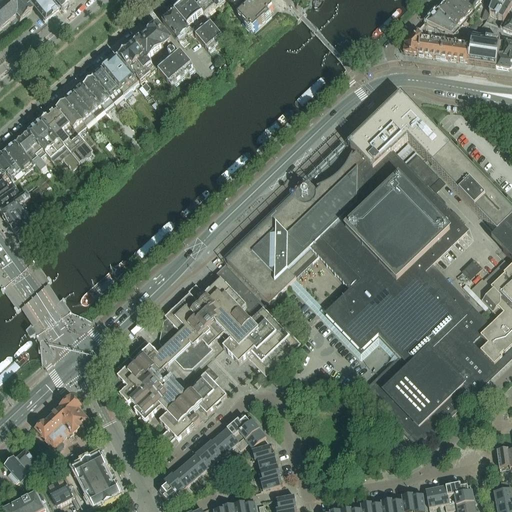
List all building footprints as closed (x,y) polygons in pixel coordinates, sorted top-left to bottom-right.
[(0,32),(11,23),(13,25),(17,22),(19,24),(31,14),(19,0),(3,0),(0,3),(0,32)] [(58,13),(47,0),(34,0),(29,5),(44,24),(49,20),(50,20),(58,13)] [(49,0),(60,12),(60,11),(60,12),(72,2),(70,0),(49,0)] [(215,11),(206,0),(191,0),(190,1),(203,17),(205,20),(215,11)] [(206,0),(215,11),(226,3),(223,0),(206,0)] [(243,0),(249,7),(247,10),(238,18),(247,28),(249,26),(255,32),(267,22),(265,19),(273,11),(262,0),(243,0)] [(312,0),(309,9),(318,12),(323,0),(312,0)] [(450,0),(447,4),(465,22),(473,13),(459,0),(450,0)] [(477,0),(459,0),(473,13),(482,4),(480,2),(477,0)] [(503,25),(511,11),(511,0),(494,0),(489,16),(503,25)] [(190,1),(175,14),(187,30),(203,17),(190,1)] [(447,4),(438,13),(456,31),(458,29),(465,22),(447,4)] [(398,7),(369,36),(374,42),(403,13),(398,7)] [(511,36),(511,11),(508,17),(511,19),(503,33),(511,36)] [(476,40),(476,38),(472,37),(464,35),(458,31),(459,30),(458,29),(456,31),(438,13),(426,25),(450,37),(454,32),(464,37),(463,41),(471,42),(472,39),(476,40)] [(163,24),(171,34),(180,45),(181,44),(184,45),(186,43),(186,40),(187,39),(188,41),(194,37),(187,30),(175,14),(170,18),(163,24)] [(474,34),(483,25),(478,21),(470,30),(474,34)] [(201,35),(196,39),(210,56),(215,52),(216,53),(217,53),(219,53),(220,51),(221,49),(220,48),(225,44),(211,26),(206,31),(205,30),(204,30),(203,30),(202,30),(201,32),(200,33),(200,34),(201,35)] [(404,56),(417,58),(420,41),(420,40),(423,40),(426,28),(425,27),(426,27),(425,26),(405,47),(405,48),(401,51),(404,56)] [(135,47),(135,48),(155,71),(169,58),(168,56),(164,51),(171,44),(158,28),(149,36),(142,42),(135,47)] [(499,43),(476,38),(476,40),(472,39),(471,42),(467,66),(495,70),(499,45),(499,43)] [(431,42),(420,41),(417,58),(428,60),(431,42)] [(442,44),(431,42),(428,60),(440,62),(442,44)] [(511,45),(499,43),(499,45),(495,70),(507,72),(508,72),(511,70),(511,45)] [(455,46),(442,44),(440,62),(452,64),(455,46)] [(457,46),(455,46),(452,64),(467,66),(470,48),(457,46)] [(156,72),(155,71),(135,48),(128,54),(128,53),(120,60),(141,85),(151,77),(156,74),(156,72)] [(169,58),(171,61),(162,69),(163,71),(159,75),(175,94),(175,93),(176,92),(176,91),(175,90),(186,81),(186,82),(188,82),(189,82),(190,81),(191,79),(191,78),(195,73),(181,56),(178,59),(173,53),(172,53),(170,53),(169,54),(168,55),(168,56),(169,58)] [(104,74),(103,74),(124,100),(126,103),(134,96),(131,94),(139,87),(136,83),(118,62),(110,69),(103,74),(104,74)] [(103,74),(94,82),(115,107),(116,109),(119,106),(118,104),(124,100),(103,74)] [(292,103),(298,109),(328,81),(322,75),(314,82),(302,94),(292,103)] [(94,82),(85,90),(105,115),(115,107),(94,82)] [(146,85),(142,89),(147,94),(151,91),(146,85)] [(142,89),(139,91),(146,99),(149,96),(147,94),(142,89)] [(75,98),(97,123),(105,115),(85,90),(75,98)] [(66,105),(87,131),(97,123),(75,98),(66,105)] [(432,167),(448,151),(444,147),(401,102),(350,150),(353,153),(373,174),(392,157),(408,142),(428,163),(432,167)] [(87,131),(66,105),(57,113),(70,128),(78,138),(87,131)] [(281,114),(253,141),(259,148),(290,119),(295,114),(289,107),(281,114)] [(70,128),(57,113),(48,121),(43,125),(65,151),(80,169),(86,164),(87,165),(90,165),(92,163),(93,160),(92,159),(94,158),(81,142),(73,148),(62,135),(70,128)] [(65,151),(43,125),(30,137),(44,154),(57,169),(63,164),(73,175),(80,169),(65,151)] [(30,137),(17,147),(36,169),(41,176),(47,171),(42,164),(40,163),(37,160),(44,154),(30,137)] [(250,144),(214,178),(221,186),(258,152),(250,144)] [(17,147),(6,156),(25,178),(36,169),(17,147)] [(497,236),(511,221),(511,218),(448,151),(432,167),(497,236)] [(481,338),(490,329),(473,311),(464,319),(423,276),(466,235),(417,183),(429,171),(420,161),(413,168),(411,165),(405,171),(392,157),(373,174),(353,153),(352,158),(349,163),(347,166),(344,171),(342,173),(338,177),(333,181),(328,185),(325,186),(320,189),(314,190),(310,187),(307,186),(303,186),(299,188),(296,191),(295,194),(294,198),(226,263),(269,308),(290,288),(361,363),(378,346),(398,366),(369,394),(385,411),(419,447),(480,388),(480,387),(482,386),(481,385),(497,370),(495,367),(494,368),(480,354),(488,346),(481,338)] [(6,156),(0,160),(0,169),(6,177),(12,185),(14,187),(25,178),(6,156)] [(0,196),(10,190),(3,180),(0,181),(0,196)] [(47,183),(38,190),(42,195),(51,188),(47,183)] [(34,184),(24,190),(27,194),(37,188),(34,184)] [(209,185),(181,211),(187,217),(215,191),(209,185)] [(13,188),(10,190),(0,196),(0,214),(22,199),(13,188)] [(1,216),(8,225),(25,213),(22,209),(30,203),(33,207),(44,199),(38,190),(27,197),(1,216)] [(65,198),(62,201),(67,208),(71,205),(65,198)] [(62,203),(49,211),(54,218),(67,210),(62,203)] [(15,235),(40,216),(31,222),(25,213),(8,225),(15,235)] [(20,243),(22,243),(23,243),(38,232),(40,234),(48,228),(44,222),(40,216),(15,235),(20,242),(20,243)] [(172,219),(131,257),(137,264),(178,226),(172,219)] [(511,223),(492,243),(496,247),(511,263),(511,267),(504,276),(505,277),(491,290),(493,292),(482,303),(498,321),(490,329),(481,338),(488,346),(480,354),(494,368),(495,367),(494,366),(501,360),(502,361),(502,360),(500,358),(503,355),(505,356),(511,349),(511,223)] [(483,271),(474,262),(462,275),(471,283),(483,271)] [(127,264),(96,292),(102,298),(132,270),(127,264)] [(258,369),(263,375),(273,366),(274,368),(291,352),(286,347),(291,342),(281,331),(267,315),(269,313),(241,284),(226,268),(216,277),(215,277),(214,276),(212,276),(212,277),(211,278),(210,279),(210,280),(211,281),(216,287),(205,298),(198,290),(165,321),(166,322),(164,324),(160,345),(165,351),(176,363),(184,371),(192,371),(212,352),(207,347),(220,336),(228,345),(223,350),(239,367),(247,360),(257,370),(258,369)] [(13,310),(13,312),(15,314),(18,314),(48,287),(51,285),(51,282),(48,279),(46,280),(14,309),(13,310)] [(35,336),(31,330),(27,334),(30,339),(35,336)] [(110,373),(109,374),(108,375),(108,377),(108,378),(109,379),(105,383),(109,387),(110,388),(111,388),(120,398),(129,408),(132,405),(137,411),(134,414),(146,426),(162,411),(168,418),(160,425),(168,433),(162,438),(170,446),(179,438),(182,441),(199,425),(200,423),(200,422),(199,420),(197,420),(196,420),(194,422),(190,418),(200,409),(208,417),(227,398),(214,384),(217,381),(209,372),(196,384),(199,387),(188,398),(164,374),(176,363),(165,351),(158,358),(146,344),(114,375),(113,374),(111,373),(110,373)] [(0,388),(33,358),(26,351),(19,357),(0,375),(0,388)] [(78,413),(80,411),(81,411),(81,410),(80,410),(72,401),(71,401),(69,404),(68,404),(65,407),(62,410),(61,410),(62,410),(61,411),(62,411),(45,426),(44,426),(44,427),(37,433),(37,434),(45,443),(46,443),(53,451),(53,452),(54,451),(57,455),(62,451),(63,448),(60,445),(69,438),(70,439),(72,437),(73,438),(73,437),(87,424),(88,424),(88,423),(87,423),(81,416),(80,416),(78,413)] [(236,449),(258,430),(253,424),(250,426),(243,418),(165,485),(167,488),(181,504),(192,495),(188,489),(197,481),(201,487),(205,484),(200,479),(205,475),(209,480),(215,475),(211,470),(220,462),(225,467),(231,462),(227,456),(236,449)] [(265,441),(266,440),(258,430),(236,449),(240,454),(249,447),(253,452),(254,453),(269,449),(268,446),(265,441)] [(269,449),(254,453),(252,453),(255,464),(257,464),(260,473),(277,469),(273,451),(270,451),(270,449),(269,449)] [(511,451),(497,453),(499,471),(509,470),(510,472),(511,471),(511,451)] [(36,483),(44,476),(40,472),(42,470),(26,453),(16,463),(15,462),(7,469),(12,475),(9,478),(17,487),(20,484),(22,486),(28,480),(29,481),(32,479),(36,483)] [(100,457),(91,462),(91,461),(82,466),(82,467),(75,470),(77,473),(67,478),(68,480),(47,491),(57,510),(75,500),(81,511),(92,511),(94,511),(95,511),(104,507),(104,508),(105,509),(106,509),(107,509),(109,509),(110,509),(111,508),(112,507),(113,506),(113,504),(112,503),(113,503),(112,502),(121,498),(115,486),(113,487),(105,470),(106,469),(100,457)] [(62,467),(56,460),(50,466),(56,473),(62,467)] [(282,486),(281,483),(277,469),(260,473),(263,483),(257,484),(260,495),(263,494),(281,490),(280,487),(282,486)] [(475,511),(472,495),(469,495),(467,485),(453,488),(457,511),(475,511)] [(181,504),(167,488),(159,494),(173,511),(181,504)] [(429,511),(433,511),(433,510),(445,508),(445,511),(457,511),(453,488),(426,493),(429,511)] [(496,505),(511,501),(511,491),(494,494),(496,505)] [(399,502),(378,505),(372,506),(372,508),(368,509),(368,507),(360,508),(361,511),(358,511),(348,511),(425,511),(423,498),(420,499),(420,496),(401,499),(402,504),(400,504),(399,502)] [(45,511),(37,497),(7,511),(45,511)] [(296,511),(294,498),(277,502),(274,503),(276,511),(296,511)] [(497,511),(511,511),(511,501),(496,505),(497,511)] [(256,511),(256,510),(255,502),(252,503),(252,504),(216,511),(216,510),(213,510),(213,511),(256,511)]
